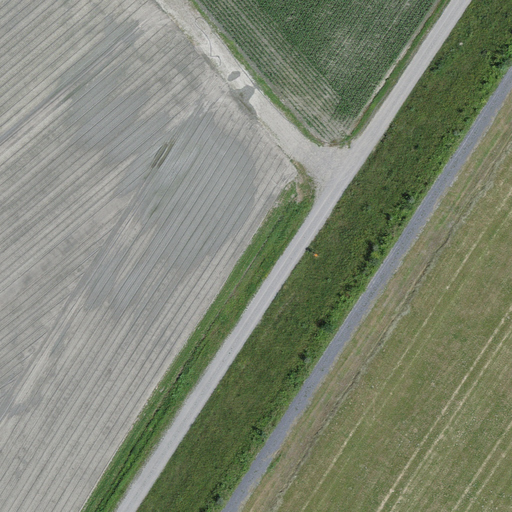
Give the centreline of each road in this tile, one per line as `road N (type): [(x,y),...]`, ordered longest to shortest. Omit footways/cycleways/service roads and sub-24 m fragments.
road 1 (track): [(463,0),(125,511)]
road 2 (track): [(231,511),(511,77)]
